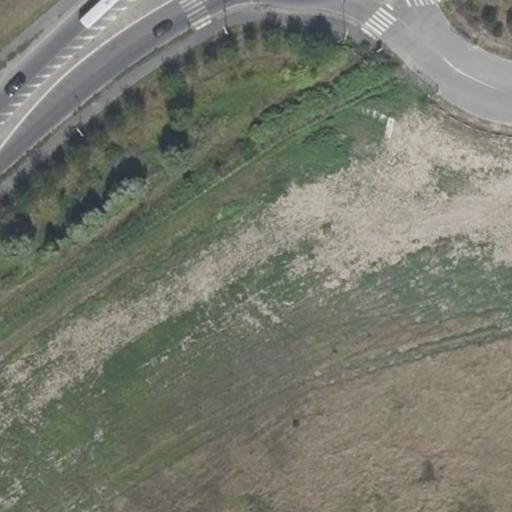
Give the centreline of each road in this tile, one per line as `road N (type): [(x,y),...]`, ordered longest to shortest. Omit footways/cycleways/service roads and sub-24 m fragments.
road 1 (primary): [(0,166),(83,90),(217,0)]
road 2 (primary): [(103,0),(0,103)]
